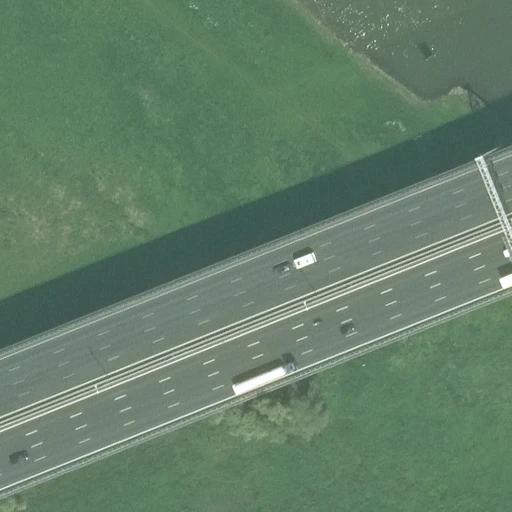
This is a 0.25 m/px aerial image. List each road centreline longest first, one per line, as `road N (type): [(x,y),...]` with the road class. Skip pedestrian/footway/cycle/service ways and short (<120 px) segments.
road 1 (motorway): [(0,458),(511,253)]
road 2 (motorway): [(511,184),(0,389)]
road 3 (track): [(144,0),(365,161)]
